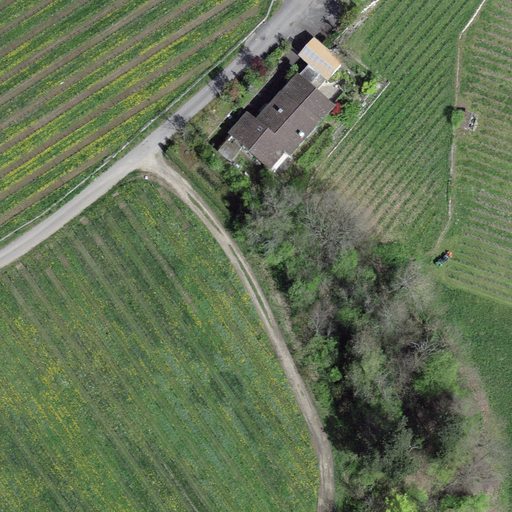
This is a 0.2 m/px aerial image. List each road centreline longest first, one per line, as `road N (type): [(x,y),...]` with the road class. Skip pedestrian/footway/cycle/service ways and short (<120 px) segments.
road 1 (track): [(146,150),(234,244),(321,434),(330,479),(326,511)]
road 2 (unclassified): [(304,0),(146,150),(0,260)]
